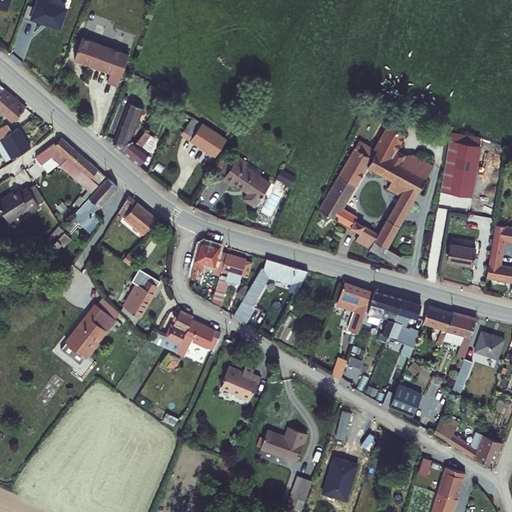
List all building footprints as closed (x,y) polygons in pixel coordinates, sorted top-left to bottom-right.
[(26,11),(22,24),(30,26),(31,25),(41,28),(42,27),(47,29),(47,30),(58,34),(64,13),(37,4),(34,13),(26,11)] [(81,40),(74,62),(111,74),(108,84),(119,87),(129,56),(81,40)] [(2,108),(14,118),(26,104),(0,83),(0,98),(5,104),(2,108)] [(155,108),(169,116),(174,106),(160,97),(155,108)] [(134,99),(124,98),(113,136),(114,137),(112,140),(121,147),(132,132),(136,116),(130,114),(134,99)] [(140,101),(134,99),(130,114),(136,116),(140,101)] [(179,131),(198,143),(204,131),(208,126),(189,115),(179,131)] [(8,121),(0,125),(0,136),(2,135),(13,128),(8,121)] [(389,156),(424,178),(431,164),(412,153),(404,152),(395,147),(403,132),(385,122),(373,146),(374,147),(389,156)] [(147,123),(137,135),(132,132),(121,147),(121,148),(138,162),(150,146),(149,145),(156,131),(147,123)] [(2,135),(14,155),(31,144),(19,124),(13,128),(2,135)] [(224,135),(208,126),(204,131),(220,141),(224,135)] [(198,143),(214,152),(220,141),(204,131),(198,143)] [(50,152),(92,188),(108,173),(62,135),(55,143),(52,139),(33,154),(38,161),(50,152)] [(369,156),(353,146),(317,207),(356,231),(353,238),(367,246),(366,248),(392,263),(397,254),(385,247),(424,178),(389,156),(379,171),(390,178),(385,186),(398,193),(376,232),(354,220),(352,215),(343,210),(339,209),(365,163),(369,156)] [(365,163),(372,167),(377,170),(379,171),(389,156),(374,147),(369,156),(365,163)] [(445,151),(439,192),(469,196),(475,156),(445,151)] [(247,194),(257,201),(271,178),(244,161),(247,157),(239,152),(226,176),(233,181),(235,178),(251,188),(247,194)] [(292,183),(296,172),(281,167),(277,178),(292,183)] [(72,215),(88,230),(101,216),(93,209),(98,204),(99,205),(119,185),(108,175),(79,205),(80,206),(72,215)] [(38,200),(44,196),(34,181),(29,185),(38,200)] [(0,220),(1,222),(28,204),(31,208),(40,202),(38,200),(29,185),(27,183),(13,193),(11,191),(0,198),(0,220)] [(119,209),(145,231),(158,215),(129,192),(119,209)] [(469,198),(467,213),(480,215),(483,201),(469,198)] [(511,232),(493,229),(489,254),(500,256),(501,245),(511,247),(511,232)] [(38,245),(47,255),(52,249),(43,239),(38,245)] [(193,264),(193,277),(199,278),(200,264),(211,266),(209,272),(218,275),(220,269),(225,252),(218,250),(219,245),(202,241),(195,243),(193,264)] [(449,245),(445,262),(471,266),(474,250),(449,245)] [(123,256),(131,263),(135,256),(127,251),(123,256)] [(243,258),(225,252),(220,269),(226,271),(224,278),(236,282),(239,275),(244,276),(249,262),(242,261),(243,258)] [(241,299),(251,305),(268,275),(291,281),(289,286),(296,288),(306,268),(265,256),(263,267),(259,266),(241,299)] [(511,267),(487,263),(484,278),(511,282),(511,267)] [(137,282),(123,304),(139,314),(158,284),(160,279),(146,270),(145,272),(139,268),(132,279),(137,282)] [(217,278),(210,298),(217,300),(223,280),(217,278)] [(355,307),(348,329),(357,331),(371,289),(344,280),(337,300),(355,307)] [(374,290),(370,307),(382,311),(384,306),(396,310),(400,298),(374,290)] [(420,304),(400,298),(396,310),(395,312),(401,313),(398,322),(406,324),(409,316),(416,318),(420,304)] [(241,299),(233,313),(243,319),(251,305),(241,299)] [(96,301),(62,344),(68,349),(70,345),(74,349),(90,329),(93,332),(98,326),(101,328),(113,314),(96,301)] [(428,305),(422,322),(444,329),(451,313),(428,305)] [(383,329),(388,331),(395,312),(396,310),(384,306),(382,311),(389,314),(383,329)] [(149,337),(177,350),(178,348),(191,317),(193,313),(180,308),(174,323),(172,322),(167,334),(153,328),(149,337)] [(451,311),(451,313),(444,329),(443,332),(441,338),(458,344),(454,355),(460,357),(476,317),(451,311)] [(404,328),(406,324),(398,322),(401,313),(395,312),(388,331),(385,337),(393,340),(395,337),(404,340),(403,344),(411,346),(416,331),(410,328),(408,330),(404,328)] [(67,351),(81,361),(115,316),(113,314),(101,328),(98,326),(93,332),(90,329),(74,349),(70,345),(68,349),(67,351)] [(220,329),(191,317),(178,348),(182,350),(186,339),(190,340),(192,337),(208,344),(211,337),(216,339),(220,329)] [(480,331),(474,350),(495,358),(502,338),(480,331)] [(154,360),(169,371),(179,358),(170,350),(168,352),(165,350),(163,352),(161,350),(154,360)] [(335,364),(332,372),(342,376),(347,358),(343,357),(340,365),(335,364)] [(460,357),(449,388),(456,391),(470,360),(460,357)] [(245,394),(249,396),(258,372),(252,370),(253,366),(244,362),(241,369),(227,364),(219,385),(233,389),(235,394),(241,396),(245,394)] [(397,388),(388,411),(411,420),(421,397),(397,388)] [(439,412),(432,432),(468,453),(491,463),(500,440),(473,430),(467,443),(451,434),(456,421),(439,412)] [(167,420),(178,426),(180,419),(169,414),(167,420)] [(261,453),(298,466),(308,437),(288,429),(284,439),(268,433),(261,453)] [(421,458),(417,474),(438,479),(443,464),(421,458)] [(449,468),(443,464),(438,479),(435,491),(456,497),(463,475),(455,473),(456,469),(449,467),(449,468)] [(289,511),(296,511),(307,482),(300,480),(289,511)] [(451,511),(456,497),(435,491),(429,511),(432,511),(451,511)]
